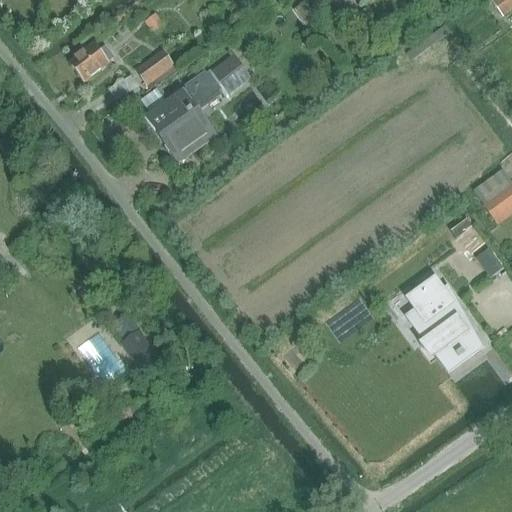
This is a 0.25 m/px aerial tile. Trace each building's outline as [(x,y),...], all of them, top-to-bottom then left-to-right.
[(511,0),(488,0),(501,19),(511,10),(511,0)] [(304,6),(296,12),(306,26),(314,20),(304,6)] [(143,24),(150,33),(161,24),(154,15),(143,24)] [(370,26),(360,33),(366,42),(376,35),(370,26)] [(411,63),(450,34),(447,31),(444,27),(405,55),(408,59),(411,63)] [(98,52),(93,46),(69,65),(81,80),(85,85),(109,65),(108,64),(114,59),(104,47),(98,52)] [(174,69),(163,54),(137,73),(143,82),(145,85),(149,90),(154,86),(175,71),(173,69),(174,69)] [(217,137),(196,109),(198,107),(218,93),(220,92),(225,99),(251,80),(233,56),(208,74),(184,92),(166,104),(144,120),(177,165),(217,137)] [(156,91),(139,102),(147,113),(163,102),(156,91)] [(218,93),(198,107),(201,111),(221,97),(218,93)] [(3,142),(0,143),(0,151),(4,160),(11,157),(3,142)] [(484,209),(511,190),(511,185),(503,173),(473,194),(484,209)] [(511,190),(484,209),(493,222),(497,227),(511,216),(511,190)] [(466,221),(453,231),(458,238),(471,228),(466,221)] [(488,279),(489,281),(502,271),(488,251),(475,261),(488,279)] [(434,361),(442,372),(478,345),(447,287),(443,291),(434,279),(404,301),(412,312),(403,318),(422,344),(418,347),(430,363),(434,361)] [(324,325),(339,344),(373,319),(359,300),(324,325)] [(119,325),(111,331),(122,346),(130,340),(119,325)] [(98,336),(79,349),(105,386),(124,373),(98,336)] [(131,342),(121,348),(134,366),(144,359),(131,342)] [(483,353),(478,345),(442,372),(448,380),(483,353)]
